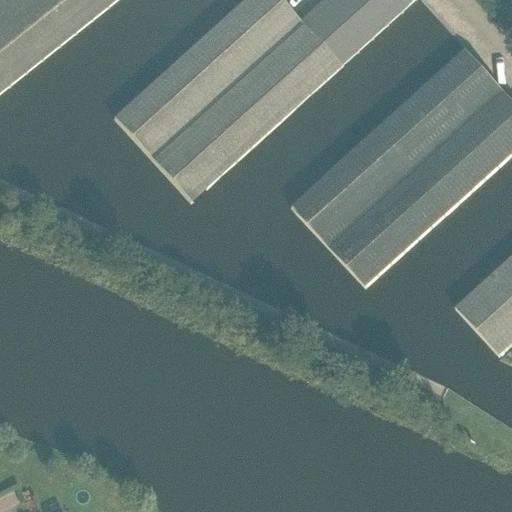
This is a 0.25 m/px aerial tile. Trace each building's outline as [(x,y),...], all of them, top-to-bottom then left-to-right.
[(0,0),(0,33),(42,0),(0,0)] [(0,87),(113,0),(42,0),(0,33),(0,87)] [(301,26),(277,0),(247,0),(113,121),(152,163),(301,26)] [(416,0),(332,0),(303,27),(301,26),(152,163),(190,205),(416,0)] [(502,93),(465,52),(292,210),(329,250),(502,93)] [(511,158),(511,103),(502,93),(329,250),(367,291),(511,158)] [(511,346),(511,259),(455,311),(498,359),(511,346)]
